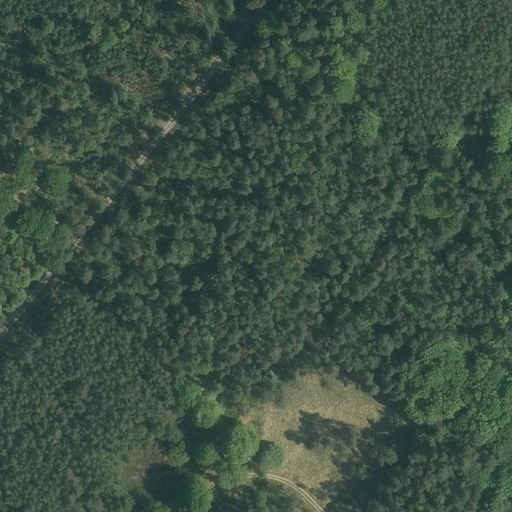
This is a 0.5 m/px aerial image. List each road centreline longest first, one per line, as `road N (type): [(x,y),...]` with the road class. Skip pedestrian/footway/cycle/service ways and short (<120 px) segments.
road 1 (track): [(270,0),(0,336)]
road 2 (track): [(309,511),(285,487),(261,477),(214,485),(194,511)]
